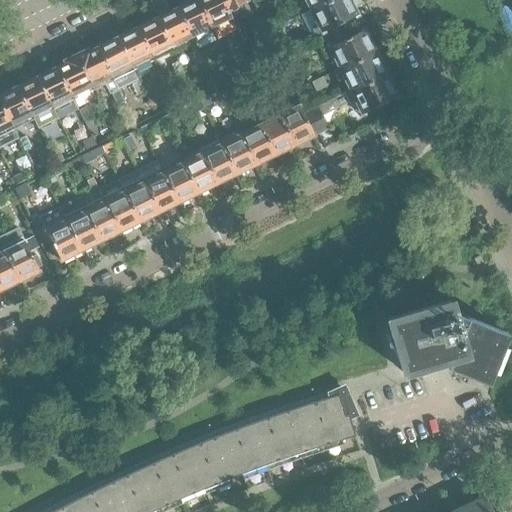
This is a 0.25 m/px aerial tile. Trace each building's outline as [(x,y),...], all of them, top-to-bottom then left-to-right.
[(213,31),(197,0),(191,0),(177,7),(193,41),(213,31)] [(197,0),(213,31),(234,21),(228,9),(227,9),(222,0),(197,0)] [(222,0),(227,9),(228,9),(238,4),(245,16),(246,16),(252,28),(259,24),(247,0),(222,0)] [(256,9),(266,4),(266,3),(264,4),(262,0),(250,0),(255,8),(256,8),(256,9)] [(329,0),(303,0),(304,0),(299,3),(304,13),(329,0)] [(348,0),(329,0),(309,11),(314,22),(310,25),(315,35),(356,15),(348,0)] [(193,41),(177,7),(157,17),(173,50),(193,41)] [(173,50),(157,17),(137,27),(153,60),(173,50)] [(153,60),(137,27),(117,37),(133,70),(153,60)] [(337,68),(374,51),(363,28),(332,44),(330,41),(325,44),(326,46),(322,48),(327,59),(331,56),(337,68)] [(231,35),(236,45),(243,42),(238,31),(231,35)] [(133,70),(117,37),(97,46),(114,80),(133,70)] [(210,44),(216,56),(223,52),(217,41),(210,44)] [(88,48),(75,54),(93,90),(114,80),(97,46),(89,50),(88,48)] [(190,54),(196,65),(203,62),(198,51),(190,54)] [(374,51),(337,68),(332,70),(337,81),(342,79),(348,91),(385,73),(374,51)] [(64,62),(57,66),(73,100),(93,90),(75,54),(63,60),(64,62)] [(178,60),(171,64),(176,74),(183,70),(178,60)] [(57,66),(37,76),(53,110),(63,131),(71,127),(70,122),(68,117),(65,116),(60,106),(73,100),(57,66)] [(158,90),(166,86),(158,70),(150,74),(158,90)] [(250,73),(237,80),(242,88),(255,82),(250,73)] [(385,73),(348,91),(306,111),(317,133),(328,128),(321,115),(348,102),(355,99),(362,113),(396,96),(385,73)] [(53,110),(37,76),(17,86),(33,119),(53,110)] [(315,91),(328,86),(324,77),(312,82),(315,91)] [(33,119),(17,86),(0,94),(0,102),(13,129),(33,119)] [(228,87),(219,91),(224,101),(232,97),(228,87)] [(126,106),(118,90),(111,93),(119,110),(126,106)] [(199,98),(203,107),(215,102),(211,93),(199,98)] [(197,110),(203,107),(199,98),(192,102),(195,106),(197,110)] [(277,111),(294,145),(313,135),(297,101),(277,111)] [(0,135),(13,129),(0,102),(0,135)] [(192,102),(179,108),(181,113),(195,106),(192,102)] [(78,110),(83,121),(90,118),(85,106),(78,110)] [(179,108),(160,117),(164,125),(183,116),(181,113),(179,108)] [(294,145),(277,111),(257,120),(274,154),(294,145)] [(164,125),(160,117),(140,127),(144,135),(164,125)] [(95,126),(90,118),(83,121),(87,130),(95,126)] [(274,154),(257,120),(238,130),(255,164),(274,154)] [(238,130),(219,140),(236,173),(255,164),(238,130)] [(31,146),(26,135),(18,139),(24,150),(31,146)] [(95,143),(92,136),(81,141),(85,148),(95,143)] [(130,136),(124,139),(129,150),(136,147),(130,136)] [(236,173),(219,140),(199,149),(216,183),(236,173)] [(101,146),(106,155),(117,150),(112,141),(101,146)] [(95,149),(84,155),(89,164),(99,158),(98,157),(95,149)] [(199,149),(181,159),(197,192),(216,183),(199,149)] [(61,155),(54,158),(56,163),(64,160),(63,159),(61,155)] [(181,159),(160,168),(177,202),(197,192),(181,159)] [(177,202),(160,168),(141,178),(158,212),(177,202)] [(22,171),(13,176),(16,183),(26,178),(22,171)] [(50,185),(57,182),(52,174),(46,177),(50,185)] [(86,180),(90,190),(97,186),(93,177),(86,180)] [(141,178),(122,188),(139,221),(158,212),(141,178)] [(32,193),(27,183),(16,188),(21,199),(32,193)] [(139,221),(122,188),(102,197),(119,231),(139,221)] [(119,231),(102,197),(83,207),(100,241),(119,231)] [(83,207),(64,216),(80,250),(100,241),(83,207)] [(80,250),(64,216),(60,208),(39,219),(55,249),(51,251),(57,262),(80,250)] [(0,242),(2,246),(19,280),(39,270),(18,227),(0,235),(0,242)] [(0,288),(19,280),(2,246),(0,246),(0,288)] [(483,262),(480,255),(474,259),(477,265),(483,262)] [(487,383),(508,332),(467,316),(463,324),(457,326),(449,300),(387,319),(402,371),(436,362),(435,358),(443,356),(449,359),(446,367),(487,383)] [(342,439),(355,435),(350,417),(356,414),(357,416),(358,416),(347,391),(346,392),(347,396),(331,402),(329,396),(315,401),(304,404),(294,407),(287,410),(275,414),(266,417),(259,420),(252,422),(224,432),(208,438),(193,444),(160,458),(135,470),(124,475),(107,483),(83,495),(61,506),(50,511),(149,511),(167,504),(181,498),(209,486),(230,478),(253,469),(266,464),(280,459),(309,449),(324,445),(342,439)] [(449,511),(490,511),(482,496),(449,511)]
